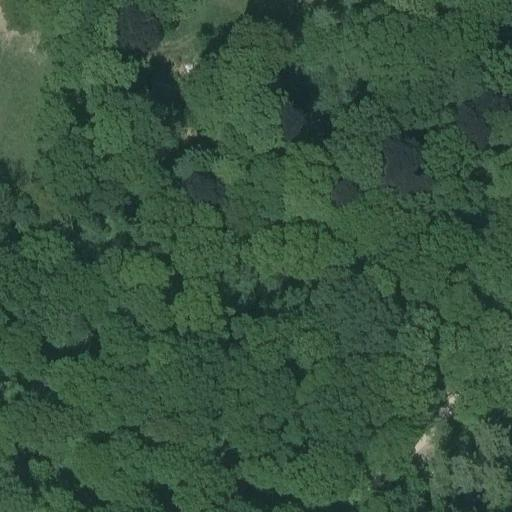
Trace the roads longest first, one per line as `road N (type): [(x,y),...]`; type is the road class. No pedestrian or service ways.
road 1 (track): [(511,360),(350,511)]
road 2 (track): [(112,0),(157,116)]
